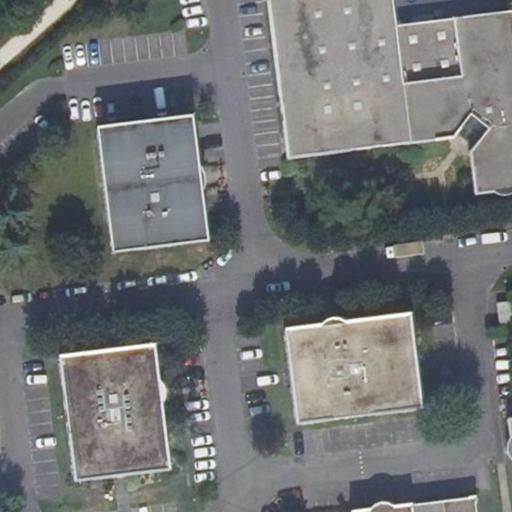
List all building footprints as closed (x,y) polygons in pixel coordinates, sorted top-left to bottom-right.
[(393,0),(269,0),(290,163),(458,141),(462,137),(474,147),(472,150),(477,192),(511,187),(511,14),(398,29),(393,0)] [(196,123),(195,112),(100,123),(113,248),(208,237),(206,216),(202,190),(202,188),(198,183),(196,164),(200,160),(200,157),(196,123)] [(511,302),(497,304),(501,330),(511,329),(511,302)] [(296,420),(419,405),(408,311),(342,319),(339,326),(325,327),(321,322),(286,326),(296,420)] [(74,478),(169,467),(162,402),(157,398),(156,386),(160,382),(156,342),(61,353),(74,478)] [(480,511),(478,495),(351,511),(480,511)]
